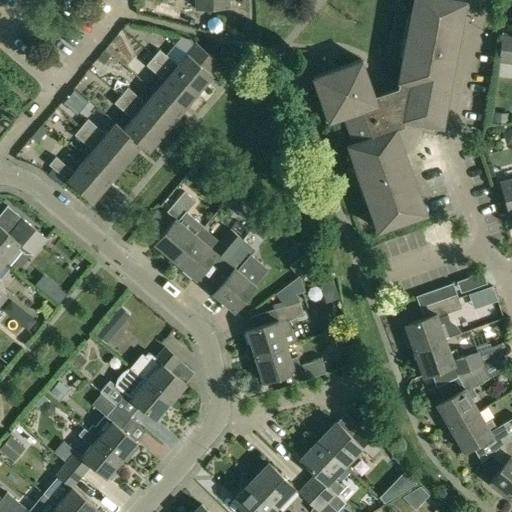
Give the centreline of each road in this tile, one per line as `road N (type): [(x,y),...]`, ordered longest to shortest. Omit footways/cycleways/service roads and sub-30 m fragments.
road 1 (residential): [(0,175),(30,185),(196,324),(210,349),(218,417)]
road 2 (residential): [(478,0),(450,159),(482,253),(511,272)]
road 3 (residential): [(218,417),(240,418),(362,380)]
road 4 (residential): [(218,417),(142,511)]
